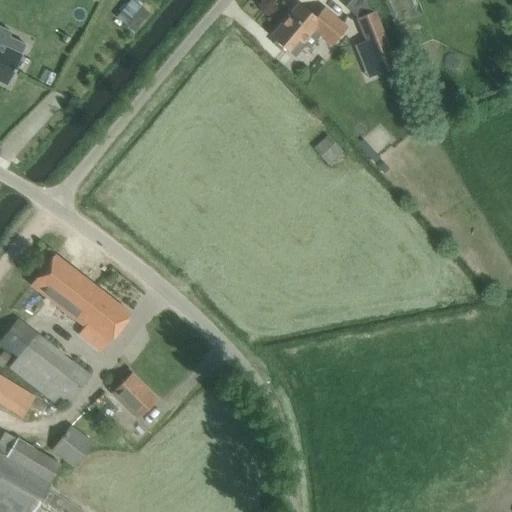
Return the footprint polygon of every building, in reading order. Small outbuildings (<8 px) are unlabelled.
[(138,0),(131,0),(119,15),(136,30),(152,12),(138,0)] [(323,7),(316,17),(299,3),(271,37),(286,49),(288,51),(289,50),(296,56),(305,45),(302,42),(311,31),(331,48),(348,28),(339,20),(323,7)] [(378,74),(398,66),(376,10),(374,10),(356,18),(365,41),(378,74)] [(0,81),(8,85),(23,55),(22,54),(26,45),(4,34),(0,43),(0,81)] [(362,139),(358,144),(374,163),(380,158),(362,139)] [(110,340),(118,329),(130,314),(54,255),(31,285),(85,326),(87,323),(110,340)] [(0,343),(18,357),(10,368),(58,407),(63,400),(70,405),(92,376),(17,320),(0,342),(0,343)] [(138,418),(143,413),(157,399),(132,374),(113,393),(138,418)] [(36,397),(0,375),(0,406),(22,419),(36,397)] [(94,443),(72,426),(52,451),(74,469),(94,443)] [(0,511),(32,511),(60,466),(4,432),(0,438),(0,511)]
